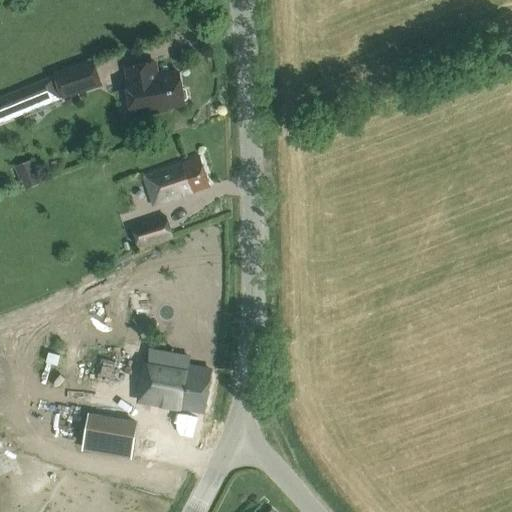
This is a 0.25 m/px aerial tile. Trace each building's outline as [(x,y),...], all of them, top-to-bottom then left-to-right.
[(94,60),(56,72),(64,95),(102,82),(94,60)] [(156,61),(128,66),(130,78),(127,78),(134,114),(168,108),(167,106),(185,103),(185,99),(188,96),(186,88),(183,87),(180,71),(159,75),(156,61)] [(0,96),(0,102),(5,115),(21,109),(20,106),(49,94),(43,79),(0,96)] [(200,156),(144,176),(154,205),(210,185),(200,156)] [(166,216),(147,222),(130,227),(136,245),(153,240),(172,233),(166,216)] [(132,350),(144,352),(145,339),(134,338),(132,350)] [(203,409),(211,370),(188,365),(187,371),(147,363),(147,364),(141,397),(203,409)] [(133,437),(137,422),(90,409),(82,436),(130,450),(133,437)]
